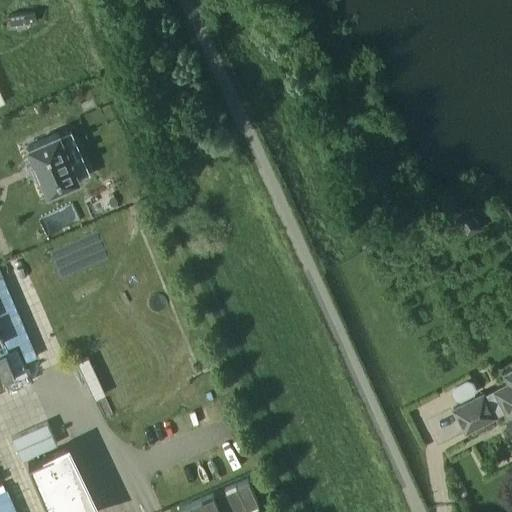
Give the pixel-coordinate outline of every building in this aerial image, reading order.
[(58,133),(27,146),(35,163),(33,164),(39,177),(40,176),(48,193),(79,180),(58,133)] [(469,208),(453,217),(465,238),(481,228),(469,208)] [(0,362),(8,381),(29,371),(0,305),(0,362)] [(511,368),(501,374),(507,385),(496,391),(494,387),(451,409),(463,433),(494,417),(493,416),(504,410),(511,425),(511,368)] [(0,408),(16,402),(8,382),(0,385),(0,408)] [(64,447),(40,458),(63,511),(91,511),(92,511),(64,447)] [(0,491),(0,511),(20,511),(12,487),(0,491)]
